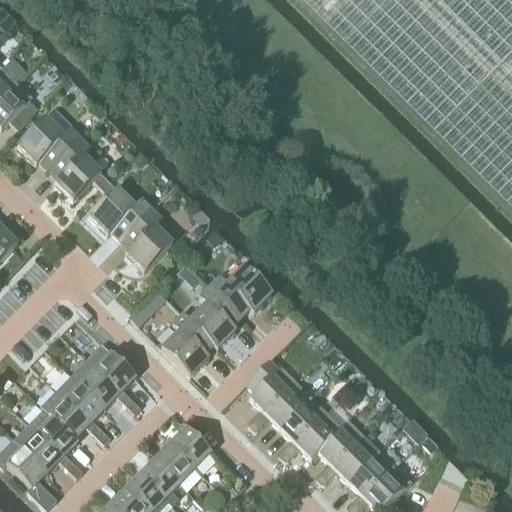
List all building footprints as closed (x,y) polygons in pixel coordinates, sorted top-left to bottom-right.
[(511,0),(294,0),(511,215),(511,0)] [(0,73),(0,103),(7,96),(16,88),(0,73)] [(7,96),(0,103),(0,134),(0,135),(9,127),(18,135),(38,115),(29,106),(32,104),(16,88),(7,96)] [(48,176),(79,144),(70,134),(63,141),(45,123),(17,152),(36,170),(39,167),(48,176)] [(79,144),(48,176),(57,185),(53,188),(72,206),(100,178),(82,160),(89,154),(79,144)] [(131,166),(139,174),(149,164),(140,156),(131,166)] [(110,238),(119,246),(151,215),(141,205),(134,212),(116,194),(88,222),(107,241),(110,238)] [(143,277),(172,249),(154,231),(161,224),(151,215),(119,246),(128,255),(125,259),(143,277)] [(0,265),(17,249),(0,232),(0,265)] [(208,293),(240,324),(249,315),(253,319),(271,300),(243,272),(225,289),(218,283),(208,293)] [(231,333),(240,324),(208,293),(199,302),(206,309),(189,326),(188,326),(213,351),(213,352),(216,355),(235,336),(231,333)] [(188,326),(189,326),(182,319),(172,329),(178,336),(161,354),(189,382),(208,364),(204,360),(213,352),(213,351),(188,326)] [(102,350),(86,366),(119,399),(122,396),(135,383),(110,359),(102,350)] [(38,361),(29,370),(37,379),(47,370),(38,361)] [(86,366),(71,381),(104,415),(116,402),(125,411),(131,405),(122,396),(119,399),(86,366)] [(269,366),(248,387),(257,395),(248,404),(260,415),(264,419),(296,388),(277,368),(276,369),(274,372),(269,366)] [(71,381),(55,397),(89,430),(92,427),(104,415),(71,381)] [(260,415),(253,422),(261,431),(268,424),(280,435),(302,412),(311,403),(296,388),(264,419),(260,415)] [(55,397),(40,412),(43,415),(49,421),(51,424),(52,424),(74,445),(86,433),(95,442),(101,435),(92,427),(89,430),(55,397)] [(302,412),(280,435),(291,446),(284,453),(292,461),(299,454),(295,450),(318,427),(326,418),(311,403),(302,412)] [(131,405),(125,411),(134,420),(137,417),(140,414),(131,405)] [(43,415),(28,430),(62,464),(65,460),(77,448),(74,445),(52,424),(51,424),(49,421),(43,415)] [(318,427),(295,450),(299,454),(311,466),(317,459),(317,458),(333,442),(332,441),(339,435),(340,433),(326,418),(318,427)] [(253,422),(246,429),(250,434),(254,438),(261,431),(253,422)] [(333,442),(317,458),(317,459),(328,469),(332,474),(355,450),(356,451),(364,442),(348,426),(340,433),(339,435),(332,441),(333,442)] [(28,430),(13,446),(46,479),(58,467),(67,475),(73,469),(65,460),(62,464),(28,430)] [(170,449),(195,474),(210,458),(185,433),(170,449)] [(101,435),(95,442),(104,451),(110,444),(101,435)] [(431,458),(437,451),(427,441),(421,448),(431,458)] [(328,469),(321,476),(326,481),(330,485),(334,481),(337,478),(340,481),(348,489),(371,466),(380,457),(364,442),(356,451),(355,450),(332,474),(328,469)] [(13,446),(0,458),(0,471),(3,475),(7,471),(17,481),(37,500),(43,494),(37,489),(46,479),(13,446)] [(179,489),(195,474),(170,449),(155,464),(179,489)] [(284,453),(277,460),(281,464),(285,468),(292,461),(284,453)] [(371,466),(348,489),(359,500),(352,507),(357,511),(363,511),(367,508),(363,504),(386,481),(385,480),(394,472),(380,457),(371,466)] [(139,480),(171,511),(178,505),(170,498),(179,489),(155,464),(139,480)] [(73,469),(67,475),(76,484),(82,478),(73,469)] [(386,481),(363,504),(367,508),(371,511),(386,511),(402,496),(404,494),(409,489),(410,488),(410,487),(403,481),(395,472),(394,472),(385,480),(386,481)] [(316,481),(314,483),(323,492),(330,485),(326,481),(321,476),(316,481)] [(141,511),(163,511),(167,508),(171,511),(139,480),(124,495),(141,511)] [(222,500),(228,507),(237,498),(231,491),(222,500)] [(43,507),(49,500),(43,494),(37,500),(43,507)] [(109,510),(110,511),(141,511),(124,495),(109,510)] [(215,511),(222,511),(228,507),(222,500),(213,509),(215,511)]
